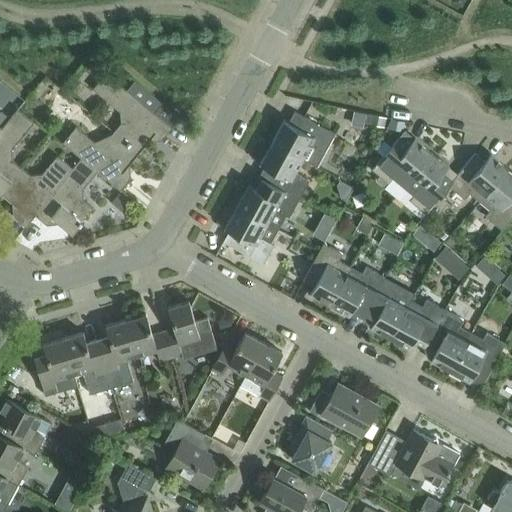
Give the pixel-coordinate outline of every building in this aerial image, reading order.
[(172,126),(155,112),(162,103),(134,80),(127,89),(106,72),(93,88),(120,111),(121,122),(114,131),(139,152),(155,132),(163,138),(172,126)] [(18,107),(2,127),(2,128),(0,130),(0,191),(1,192),(22,167),(13,160),(12,148),(34,121),(18,107)] [(284,119),(272,141),(303,158),(317,165),(324,152),(335,133),(294,110),(288,122),(284,119)] [(123,171),(139,152),(114,131),(105,142),(95,141),(76,125),(63,142),(81,156),(98,170),(97,170),(120,189),(130,178),(123,171)] [(404,185),(432,151),(414,137),(409,144),(399,136),(372,168),(389,182),(394,176),(404,185)] [(295,172),(303,158),(272,141),(260,162),(264,165),(259,176),(299,198),(309,179),(295,172)] [(449,165),(432,151),(404,185),(414,193),(409,199),(426,213),(449,185),(452,180),(443,172),(449,165)] [(480,201),(507,167),(490,153),(484,160),(475,152),(452,180),(449,185),(465,198),(469,192),(480,201)] [(74,167),(73,167),(58,154),(42,173),(31,174),(22,167),(1,192),(20,208),(14,216),(26,226),(35,214),(74,167)] [(83,188),(97,170),(98,170),(81,156),(73,167),(74,167),(35,214),(46,223),(52,216),(72,233),(93,207),(84,199),(83,188)] [(511,171),(507,167),(480,201),(490,209),(485,215),(502,229),(511,216),(511,171)] [(299,198),(259,176),(253,186),(248,184),(237,205),(278,228),(286,214),(289,216),(299,198)] [(271,242),(278,228),(237,205),(225,227),(229,229),(223,241),(264,263),(274,244),(271,242)] [(323,211),(319,217),(331,224),(335,218),(323,211)] [(330,304),(351,266),(339,259),(342,253),(324,242),(303,279),(315,285),(310,293),(330,304)] [(364,312),(384,276),(366,266),(362,272),(351,266),(330,304),(349,315),(354,306),(364,312)] [(384,276),(364,312),(375,318),(370,326),(390,337),(411,299),(415,292),(384,276)] [(424,345),(445,309),(426,299),(423,305),(411,299),(390,337),(409,348),(414,340),(424,345)] [(208,317),(195,321),(189,300),(168,306),(174,327),(163,330),(171,356),(182,353),(183,357),(217,348),(208,317)] [(450,370),(471,332),(459,325),(463,319),(445,309),(424,345),(435,351),(431,359),(450,370)] [(171,356),(163,330),(152,334),(146,313),(126,319),(136,354),(156,349),(159,360),(171,356)] [(136,354),(126,319),(106,325),(108,334),(97,337),(112,386),(133,380),(126,357),(136,354)] [(112,386),(97,337),(86,340),(83,331),(63,337),(74,373),(83,370),(90,393),(112,386)] [(246,374),(264,341),(245,331),(234,350),(224,344),(212,368),(222,374),(228,364),(246,374)] [(483,338),(471,332),(450,370),(470,381),(474,373),(485,379),(505,342),(486,332),(483,338)] [(74,373),(63,337),(43,343),(46,353),(35,356),(45,393),(77,385),(74,373)] [(246,374),(240,384),(259,394),(269,400),(282,376),(272,370),(282,351),(264,341),(246,374)] [(321,389),(309,410),(320,416),(322,412),(361,434),(377,403),(338,382),(331,395),(321,389)] [(7,398),(0,410),(0,420),(10,426),(4,436),(23,447),(35,453),(45,436),(52,423),(40,417),(40,416),(7,398)] [(297,433),(290,446),(296,449),(291,458),(315,471),(320,461),(327,465),(333,454),(326,450),(332,441),(327,438),(333,429),(310,416),(304,427),(307,429),(303,436),(297,433)] [(219,458),(197,445),(204,432),(177,418),(165,440),(177,446),(166,466),(203,486),(219,458)] [(413,428),(407,440),(403,448),(381,437),(368,463),(390,474),(396,463),(423,478),(424,476),(442,485),(459,453),(413,428)] [(18,457),(23,447),(4,436),(0,433),(0,474),(7,478),(18,484),(28,466),(18,457)] [(124,502),(112,505),(114,511),(152,511),(147,495),(144,495),(142,490),(144,487),(149,490),(156,477),(128,461),(117,481),(124,502)] [(82,463),(76,475),(86,481),(92,469),(82,463)] [(2,511),(18,484),(7,478),(0,474),(0,511),(2,511)] [(324,488),(303,477),(297,489),(273,476),(260,501),(268,505),(264,511),(296,511),(300,505),(311,511),(324,488)] [(511,511),(511,480),(507,478),(500,492),(498,491),(497,491),(495,491),(494,491),(492,492),(491,493),(490,494),(489,495),(488,497),(488,498),(488,500),(488,501),(488,503),(489,504),(490,505),(492,506),(489,511),(511,511)] [(458,511),(462,504),(455,500),(451,507),(458,511)]
